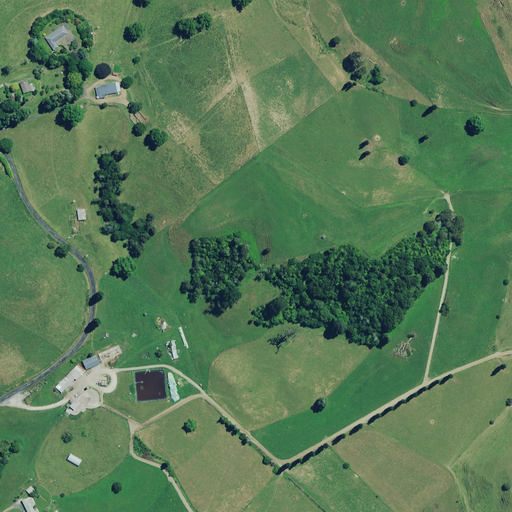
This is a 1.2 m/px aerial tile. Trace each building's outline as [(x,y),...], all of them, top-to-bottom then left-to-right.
[(68,33),(63,26),(45,38),(53,50),(58,47),(55,42),(68,33)] [(29,85),(28,82),(20,84),(23,94),(34,90),(32,84),(29,85)] [(117,83),(117,82),(94,87),(96,96),(96,99),(97,99),(105,97),(104,95),(117,92),(119,92),(120,91),(118,82),(117,83)] [(86,219),(84,209),(77,210),(78,220),(86,219)] [(121,352),(118,345),(98,354),(101,361),(121,352)] [(99,364),(98,360),(95,355),(82,361),(86,370),(99,364)] [(79,364),(69,373),(76,380),(85,370),(79,364)] [(74,379),(68,374),(56,388),(62,393),(74,379)] [(77,408),(80,405),(80,404),(86,398),(81,394),(76,399),(73,397),(68,401),(71,404),(69,406),(73,410),(76,408),(77,408)] [(81,460),(70,454),(67,460),(78,466),(81,460)] [(34,489),(30,486),(25,491),(29,494),(34,489)] [(21,501),(23,504),(21,505),(22,508),(24,507),(26,511),(38,511),(37,510),(34,511),(32,508),(35,506),(33,503),(30,504),(29,502),(27,504),(24,499),(21,501)]
